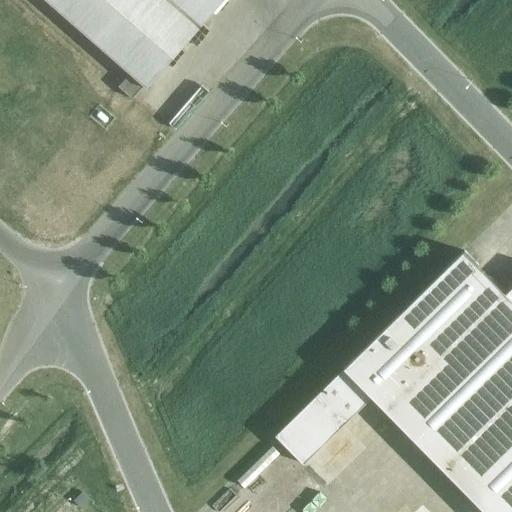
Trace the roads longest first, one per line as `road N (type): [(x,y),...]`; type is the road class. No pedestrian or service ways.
road 1 (unclassified): [(68,288),(318,0)]
road 2 (unclassified): [(68,288),(158,511)]
road 3 (unclassified): [(511,148),(366,0)]
road 4 (unclassified): [(0,392),(68,288)]
